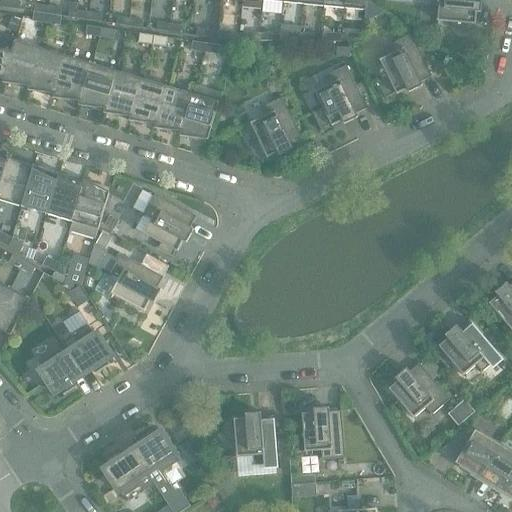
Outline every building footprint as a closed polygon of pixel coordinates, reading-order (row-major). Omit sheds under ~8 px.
[(344,0),(323,0),(323,7),(343,9),(344,0)] [(365,11),(365,0),(344,0),(343,9),(365,11)] [(480,14),(481,0),(429,0),(429,6),(430,6),(431,5),(438,5),(437,22),(454,23),(454,24),(455,28),(457,31),(461,33),(465,33),(468,32),(471,29),(473,25),(475,25),(476,14),(480,14)] [(20,11),(21,3),(7,1),(7,9),(20,11)] [(88,21),(89,13),(77,12),(78,4),(69,3),(68,18),(75,19),(88,21)] [(47,15),(48,7),(35,5),(34,13),(47,15)] [(60,17),(61,9),(48,7),(47,15),(60,17)] [(45,24),(47,15),(34,13),(33,13),(32,22),(45,24)] [(101,23),(102,15),(89,13),(88,21),(101,23)] [(60,26),(61,17),(60,17),(47,15),(45,24),(60,26)] [(17,33),(20,20),(12,17),(8,31),(17,33)] [(128,27),(129,19),(117,17),(115,25),(128,27)] [(141,29),(142,21),(129,19),(128,27),(141,29)] [(168,33),(170,25),(157,23),(156,31),(168,33)] [(181,35),(183,27),(170,25),(168,33),(181,35)] [(99,38),(100,29),(87,27),(85,36),(99,38)] [(113,40),(114,31),(100,29),(99,38),(113,40)] [(210,39),(212,31),(197,29),(196,37),(210,39)] [(232,41),(232,33),(217,32),(217,40),(232,41)] [(151,46),(153,37),(139,34),(138,44),(151,46)] [(259,42),(259,34),(246,34),(246,42),(259,42)] [(272,42),(272,34),(259,34),(259,42),(272,42)] [(300,42),(300,34),(287,34),(287,42),(300,42)] [(313,43),(313,35),(300,34),(300,42),(313,43)] [(340,43),(340,35),(326,35),(326,43),(340,43)] [(362,43),(362,35),(347,35),(347,43),(362,43)] [(432,78),(410,35),(388,46),(389,47),(390,47),(394,54),(379,61),(387,78),(379,82),(378,81),(376,82),(386,100),(387,100),(387,98),(395,94),(396,95),(406,90),(408,94),(422,87),(420,83),(432,78)] [(0,79),(3,80),(15,42),(16,40),(6,37),(2,51),(0,50),(0,79)] [(166,48),(167,39),(153,37),(151,46),(166,48)] [(28,87),(40,50),(15,42),(3,80),(2,84),(28,87)] [(205,54),(206,44),(192,42),(191,52),(205,54)] [(219,56),(220,46),(206,44),(205,54),(219,56)] [(349,58),(349,49),(337,49),(337,58),(349,58)] [(54,95),(65,57),(40,50),(28,87),(27,91),(28,92),(54,95)] [(79,102),(91,65),(65,57),(54,95),(52,99),(53,99),(79,102)] [(104,110),(116,72),(91,65),(79,102),(78,107),(104,110)] [(367,110),(346,67),(323,78),(324,79),(326,79),(329,85),(314,93),(323,110),(314,114),(313,113),(312,114),(321,132),(322,132),(321,130),(330,125),(331,127),(342,122),(344,125),(357,119),(356,115),(367,110)] [(129,118),(141,80),(116,72),(104,110),(103,114),(129,118)] [(155,125),(167,87),(141,80),(129,118),(128,122),(129,122),(155,125)] [(207,140),(221,94),(195,86),(192,95),(180,133),(179,137),(207,140)] [(180,133),(192,95),(167,87),(155,125),(153,129),(154,129),(180,133)] [(302,142),(282,98),(259,109),(260,111),(261,110),(264,117),(249,124),(257,140),(256,140),(254,143),(252,147),(253,151),(255,154),(258,157),(261,158),(265,157),(266,159),(277,154),(279,157),(293,151),(291,147),(302,142)] [(0,201),(21,207),(31,170),(7,158),(6,162),(0,183),(0,201)] [(45,215),(57,177),(33,165),(31,170),(21,207),(45,215)] [(71,223),(82,185),(58,173),(57,177),(45,215),(46,215),(71,223)] [(98,231),(109,193),(83,181),(82,185),(71,223),(68,232),(95,240),(98,230),(98,231)] [(190,229),(196,218),(154,195),(142,217),(143,218),(144,216),(151,220),(143,234),(160,244),(158,249),(156,248),(155,250),(174,259),(174,258),(173,257),(175,252),(177,253),(182,242),(186,244),(193,230),(190,229)] [(120,237),(130,219),(112,209),(102,227),(120,237)] [(0,243),(7,247),(11,239),(0,233),(0,243)] [(105,250),(111,239),(103,234),(96,245),(105,250)] [(19,254),(24,246),(11,239),(7,247),(19,254)] [(161,291),(157,289),(168,268),(147,256),(141,266),(121,255),(109,277),(111,278),(111,276),(118,280),(110,295),(144,313),(150,302),(153,304),(161,291)] [(20,270),(24,263),(12,257),(8,264),(20,270)] [(55,273),(58,264),(46,258),(42,266),(55,273)] [(31,276),(35,269),(24,263),(20,270),(31,276)] [(67,279),(71,271),(58,264),(55,273),(67,279)] [(511,283),(509,287),(506,284),(494,294),(497,297),(488,305),(511,332),(511,283)] [(0,307),(9,290),(0,284),(0,307)] [(88,302),(80,288),(80,287),(69,293),(78,308),(88,302)] [(0,331),(10,337),(29,301),(9,290),(0,307),(0,331)] [(499,358),(468,321),(459,329),(456,327),(444,337),(447,340),(438,347),(439,349),(434,353),(433,351),(432,352),(445,368),(447,367),(446,366),(450,362),(463,377),(475,366),(480,372),(479,373),(480,374),(499,358)] [(111,358),(96,335),(94,337),(87,325),(71,336),(78,347),(68,353),(83,376),(92,370),(96,375),(109,366),(106,361),(111,358)] [(83,376),(68,353),(58,360),(54,354),(38,364),(42,370),(39,372),(54,395),(60,391),(63,396),(77,387),(73,382),(83,376)] [(449,400),(418,364),(409,372),(406,369),(394,379),(397,382),(388,390),(413,419),(425,409),(430,414),(429,415),(430,417),(449,400)] [(459,429),(476,414),(465,400),(447,415),(459,429)] [(345,459),(341,412),(328,412),(328,408),(313,410),(313,414),(301,415),(304,453),(321,452),(321,459),(320,459),(320,461),(345,459)] [(287,449),(286,434),(274,435),(273,417),(260,418),(260,414),(245,415),(245,419),(233,420),(233,422),(229,424),(227,426),(225,430),(225,433),(227,437),(230,440),(233,441),(235,441),(236,458),(252,457),(253,465),(251,465),(252,466),(276,464),(275,450),(287,449)] [(188,437),(180,425),(171,431),(179,443),(188,437)] [(478,478),(498,446),(475,431),(470,438),(462,433),(444,449),(459,457),(454,464),(465,470),(478,478)] [(175,456),(160,433),(155,437),(152,432),(138,440),(141,445),(132,452),(147,474),(154,485),(171,511),(182,511),(190,507),(178,490),(174,492),(162,473),(177,464),(173,458),(175,456)] [(501,492),(511,474),(511,454),(498,446),(478,478),(501,492)] [(154,485),(147,474),(132,452),(122,458),(119,453),(106,462),(109,467),(103,470),(118,493),(120,492),(128,504),(145,493),(144,492),(154,485)] [(369,480),(368,470),(357,471),(359,481),(369,480)] [(511,499),(511,474),(501,492),(511,499)] [(316,497),(315,484),(290,486),(291,499),(316,497)] [(119,501),(113,492),(102,498),(108,508),(119,501)] [(222,504),(215,494),(205,501),(212,511),(222,504)] [(358,497),(347,497),(347,511),(359,511),(358,497)]
